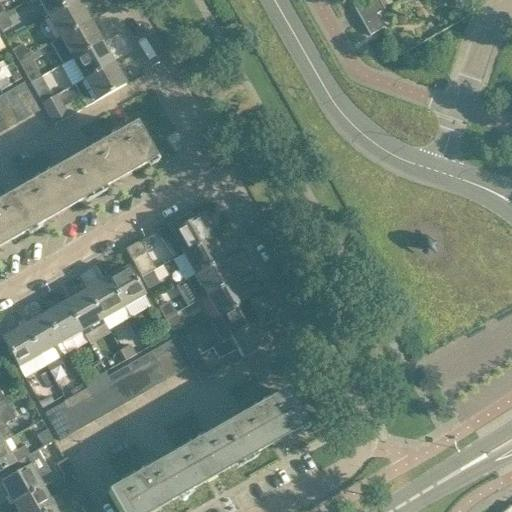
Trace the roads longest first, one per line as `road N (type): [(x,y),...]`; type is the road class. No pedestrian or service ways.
road 1 (residential): [(270,511),(347,467),(360,418),(350,389),(214,175)]
road 2 (unknown): [(295,303),(65,431),(61,451),(89,511)]
road 3 (residential): [(0,296),(214,175)]
road 4 (tertiary): [(437,172),(375,145),(278,0)]
road 5 (residential): [(214,175),(111,0)]
road 6 (residential): [(455,109),(350,67),(311,0)]
road 7 (unknown): [(152,70),(0,144)]
road 8 (residential): [(455,109),(486,28),(511,6)]
